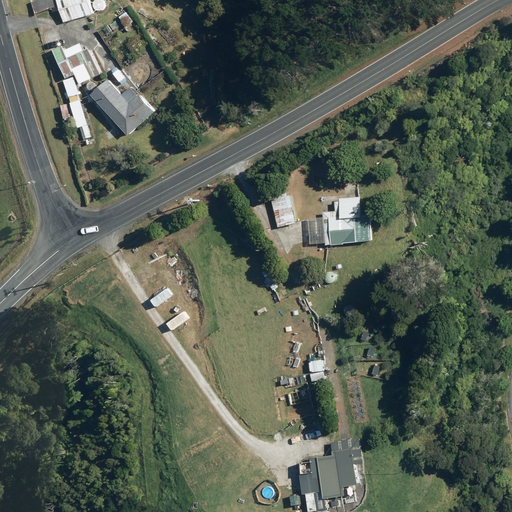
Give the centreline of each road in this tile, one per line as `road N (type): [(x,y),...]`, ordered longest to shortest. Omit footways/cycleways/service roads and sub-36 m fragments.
road 1 (unclassified): [(498,0),(318,109),(74,240)]
road 2 (unclassified): [(0,30),(36,158),(74,240)]
